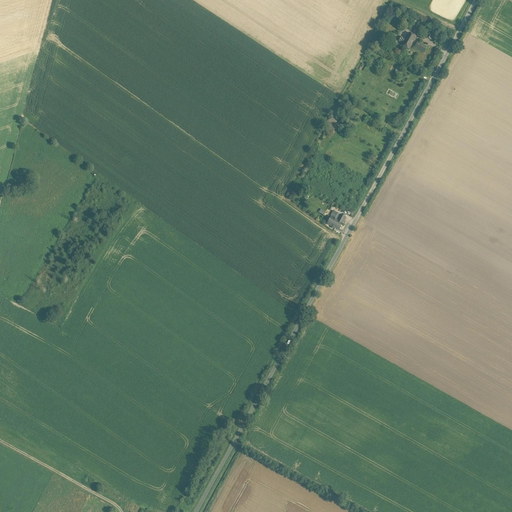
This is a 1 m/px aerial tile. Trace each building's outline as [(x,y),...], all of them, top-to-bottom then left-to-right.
[(420,21),(414,31),(416,33),(422,22),(420,21)] [(416,37),(409,33),(405,40),(401,37),(399,41),(403,43),(402,46),(409,50),(416,37)] [(427,48),(417,43),(414,48),(424,53),(427,48)] [(397,67),(395,72),(403,76),(406,71),(397,67)] [(338,213),(335,218),(334,219),(331,217),(327,224),(333,227),(332,228),(334,229),(335,228),(339,230),(346,218),(338,213)]
